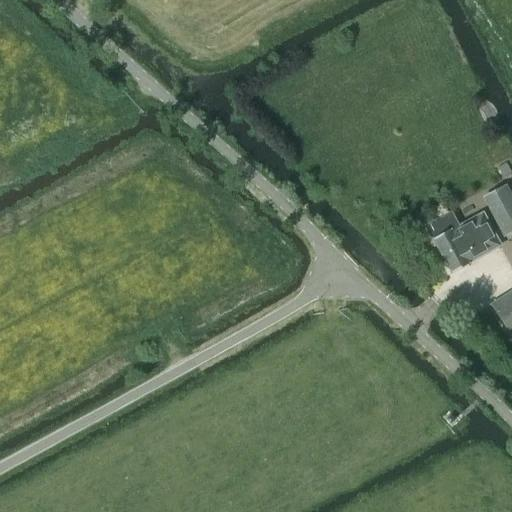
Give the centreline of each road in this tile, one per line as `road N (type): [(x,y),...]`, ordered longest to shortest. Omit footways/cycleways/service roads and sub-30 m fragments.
road 1 (tertiary): [(349,271),(55,0)]
road 2 (unclassified): [(0,465),(349,271)]
road 3 (tertiary): [(511,418),(349,271)]
